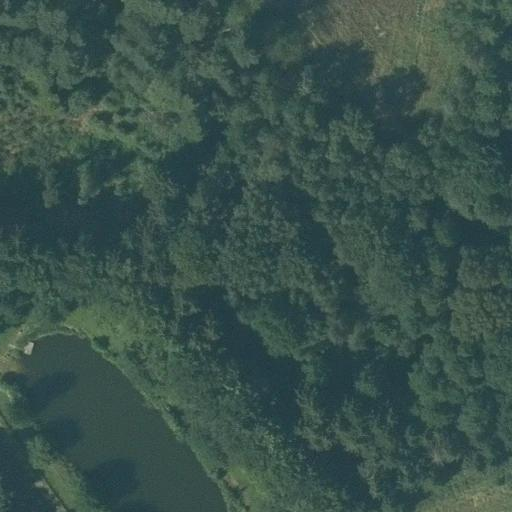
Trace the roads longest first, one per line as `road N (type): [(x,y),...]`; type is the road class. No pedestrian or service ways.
road 1 (track): [(287,511),(110,312),(80,300),(43,299),(0,320)]
road 2 (track): [(0,375),(92,511)]
